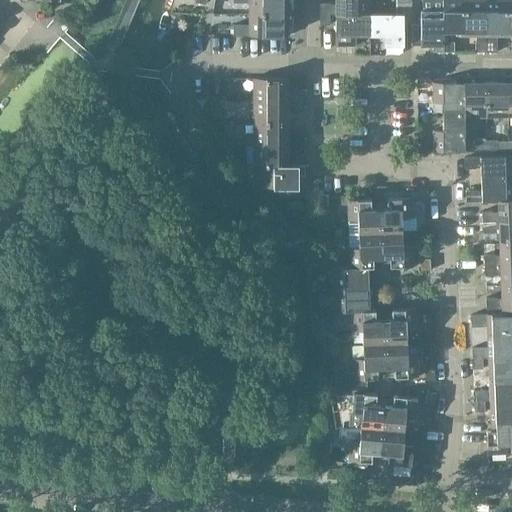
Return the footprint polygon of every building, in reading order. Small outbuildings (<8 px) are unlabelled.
[(249,3),(249,13),(288,13),(288,0),(233,0),(233,3),(249,3)] [(329,14),(335,14),(340,14),(369,14),(370,14),(370,13),(369,0),(334,0),(335,3),(319,3),(319,13),(329,13),(329,14)] [(399,0),(399,13),(403,13),(411,13),(410,0),(399,0)] [(441,0),(442,11),(443,32),(464,32),(463,0),(441,0)] [(486,52),(486,42),(486,32),(485,0),(463,0),(464,32),(464,36),(476,37),(475,42),(475,52),(486,52)] [(507,32),(507,0),(485,0),(486,32),(486,42),(486,52),(496,52),(496,32),(507,32)] [(411,46),(432,46),(432,52),(443,52),(443,43),(443,32),(442,11),(420,11),(420,25),(411,25),(411,46)] [(288,36),(288,13),(249,13),(249,24),(233,24),(233,35),(288,36)] [(329,25),(329,14),(329,13),(319,13),(319,25),(329,25)] [(369,14),(369,36),(383,36),(383,46),(403,46),(403,13),(399,13),(370,13),(370,14),(369,14)] [(355,36),(369,36),(369,14),(340,14),(335,14),(335,46),(355,46),(355,36)] [(443,43),(443,52),(453,52),(453,43),(443,43)] [(464,87),(464,116),(465,116),(486,116),(486,82),(472,82),(472,76),(463,76),(463,82),(464,87)] [(507,116),(507,76),(500,76),(500,82),(486,82),(486,116),(507,116)] [(288,78),(253,78),(253,100),(303,100),(303,89),(288,89),(288,78)] [(427,89),(426,78),(417,78),(417,89),(427,89)] [(464,87),(463,82),(432,82),(432,102),(442,102),(442,116),(464,116),(464,87)] [(303,111),(303,100),(253,100),(253,121),(288,122),(288,111),(303,111)] [(464,116),(442,116),(442,130),(433,130),(433,151),(456,151),(456,146),(465,146),(465,116),(464,116)] [(288,133),(288,122),(253,121),(253,143),(303,143),(303,133),(288,133)] [(486,141),(475,141),(475,151),(486,151),(486,141)] [(497,141),(486,141),(486,151),(497,151),(497,141)] [(264,165),(288,165),(288,164),(288,154),(303,154),(303,143),(253,143),(253,165),(264,165)] [(427,156),(427,151),(427,145),(417,145),(417,156),(427,156)] [(511,177),(511,155),(464,157),(464,168),(480,168),(480,178),(511,177)] [(305,164),(288,164),(288,165),(264,165),(264,187),(288,187),(288,196),(299,197),(299,173),(305,172),(305,164)] [(511,177),(480,178),(481,189),(465,190),(466,201),(497,200),(497,199),(511,198),(511,177)] [(427,203),(427,193),(418,193),(418,204),(427,203)] [(317,206),(327,205),(327,195),(317,195),(317,206)] [(387,203),(379,203),(380,232),(402,232),(402,218),(411,217),(411,197),(387,198),(387,203)] [(371,198),(347,199),(349,233),(358,233),(380,232),(379,203),(371,203),(371,198)] [(511,198),(497,199),(497,200),(497,210),(482,211),(482,222),(511,220),(511,198)] [(511,220),(482,222),(483,232),(498,232),(499,242),(511,241),(511,220)] [(380,232),(358,233),(349,233),(350,267),(368,267),(374,267),(374,262),(381,262),(380,232)] [(402,232),(380,232),(381,262),(389,261),(390,266),(413,265),(412,245),(403,245),(402,232)] [(511,263),(511,241),(499,242),(499,253),(483,254),(484,265),(511,263)] [(320,269),(330,268),(330,257),(320,258),(320,269)] [(430,259),(428,259),(419,260),(420,271),(430,271),(430,259)] [(511,263),(484,265),(484,276),(500,275),(501,286),(511,285),(511,263)] [(368,280),(368,267),(350,267),(333,267),(334,289),(375,288),(374,280),(368,280)] [(408,284),(427,282),(426,271),(407,272),(408,284)] [(511,307),(511,285),(501,286),(501,296),(485,297),(486,308),(511,307)] [(369,296),(375,296),(375,288),(334,289),(335,311),(352,311),(352,310),(370,310),(370,309),(369,296)] [(421,314),(432,314),(432,303),(421,303),(421,314)] [(385,343),(407,342),(406,328),(416,328),(415,307),(391,308),(391,313),(383,313),(385,343)] [(362,330),(363,344),(385,343),(383,313),(376,314),(375,309),(370,309),(370,310),(352,310),(352,311),(353,330),(362,330)] [(322,313),(323,335),(332,334),(332,313),(322,313)] [(487,336),(511,334),(511,313),(470,315),(471,327),(486,326),(487,336)] [(511,356),(511,334),(487,336),(487,347),(472,348),(472,358),(482,357),(511,356)] [(407,342),(385,343),(386,372),(394,372),(394,377),(418,376),(417,356),(407,356),(407,342)] [(378,373),(386,372),(385,343),(363,344),(363,358),(354,358),(354,373),(334,374),(334,385),(344,385),(356,384),(356,378),(378,377),(378,373)] [(511,356),(488,357),(489,379),(511,377),(511,356)] [(482,357),(472,358),(473,370),(483,369),(482,357)] [(424,370),(425,381),(434,381),(434,370),(424,370)] [(511,377),(489,379),(490,390),(473,391),(474,401),(484,401),(490,400),(511,399),(511,377)] [(345,395),(344,385),(334,385),(335,396),(345,395)] [(361,412),(360,426),(382,428),(385,399),(377,398),(377,393),(353,391),(352,411),(361,412)] [(435,394),(425,393),(424,404),(434,405),(435,394)] [(404,430),(405,416),(415,417),(417,396),(393,394),(392,399),(385,399),(382,428),(404,430)] [(491,422),(511,421),(511,399),(490,400),(491,422)] [(485,412),(484,401),(474,401),(474,413),(485,412)] [(507,444),(511,443),(511,421),(491,422),(491,432),(486,432),(487,454),(508,453),(507,444)] [(359,440),(350,439),(348,460),(372,461),(372,457),(380,457),(382,428),(360,426),(359,440)] [(404,430),(382,428),(380,457),(388,458),(388,463),(411,465),(413,444),(403,444),(404,430)] [(340,481),(365,483),(366,474),(341,471),(340,481)] [(401,486),(402,484),(402,476),(391,475),(390,485),(401,486)]
